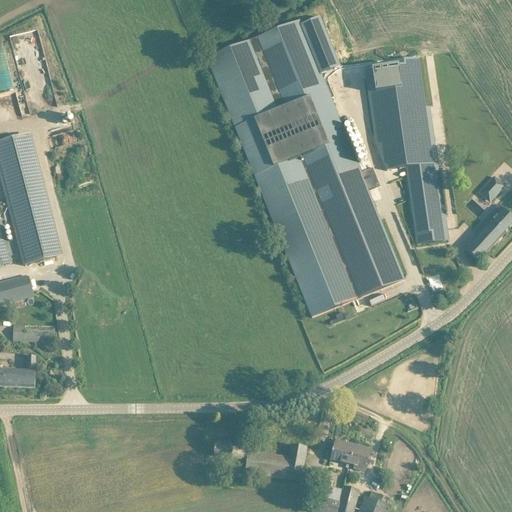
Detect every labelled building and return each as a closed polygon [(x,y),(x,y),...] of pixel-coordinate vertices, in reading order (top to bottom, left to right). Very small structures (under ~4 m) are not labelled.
[(301,25),(322,75),(340,68),(341,68),(320,18),(301,25)] [(206,60),(311,319),(405,281),(369,193),(380,188),(372,169),(362,174),(322,75),(301,25),(300,22),(295,23),(206,60)] [(37,31),(12,38),(15,47),(30,42),(30,44),(40,41),(37,31)] [(16,49),(17,58),(38,55),(37,51),(30,52),(30,47),(16,49)] [(4,48),(0,48),(0,123),(21,118),(8,60),(7,61),(4,48)] [(395,120),(399,119),(403,146),(410,196),(417,246),(448,241),(428,107),(426,107),(418,58),(386,63),(387,69),(395,120)] [(387,69),(366,72),(381,173),(391,199),(410,196),(403,146),(399,119),(395,120),(387,69)] [(0,143),(0,178),(23,268),(62,258),(31,136),(0,143)] [(490,182),(481,192),(491,201),(500,192),(490,182)] [(465,251),(471,256),(479,263),(511,226),(511,218),(499,206),(475,232),(480,235),(465,251)] [(0,267),(13,264),(11,257),(2,222),(0,214),(0,267)] [(29,277),(0,284),(0,303),(34,295),(29,277)] [(12,342),(24,342),(54,344),(55,327),(13,325),(12,342)] [(0,388),(34,390),(36,357),(27,357),(26,371),(0,370),(0,388)] [(231,459),(247,461),(248,453),(248,450),(231,448),(231,443),(214,444),(215,457),(231,457),(231,459)] [(335,444),(332,454),(331,461),(347,465),(346,469),(348,469),(353,449),(335,444)] [(285,479),(301,482),(307,448),(291,446),(288,458),(248,453),(247,461),(245,475),(285,479)] [(353,449),(348,469),(348,470),(349,466),(355,467),(354,469),(365,472),(370,451),(354,446),(353,449)] [(319,479),(310,511),(336,511),(340,499),(327,496),(331,482),(319,479)] [(343,488),(340,499),(336,511),(354,511),(359,492),(343,488)] [(365,498),(362,507),(359,511),(389,511),(391,507),(365,498)]
